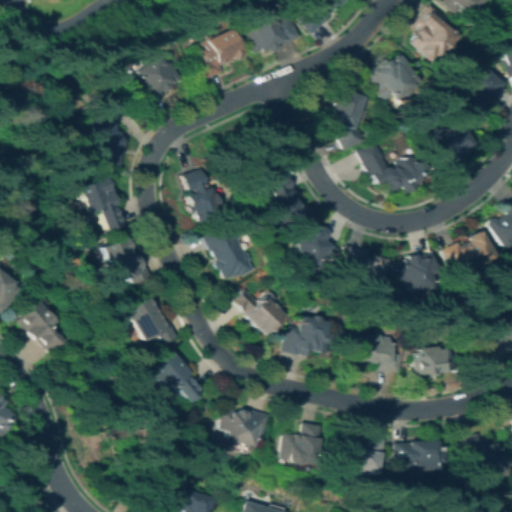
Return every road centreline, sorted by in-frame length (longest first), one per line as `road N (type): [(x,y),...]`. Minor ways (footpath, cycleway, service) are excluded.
road 1 (residential): [(388,0),(325,57),(167,130),(140,173),(146,212),(198,336),(220,364),(247,380),(395,410),(483,396),(511,382)]
road 2 (residential): [(272,83),(324,194),(377,222),(431,216),(511,150)]
road 3 (residential): [(0,358),(26,389),(54,478),(80,511)]
